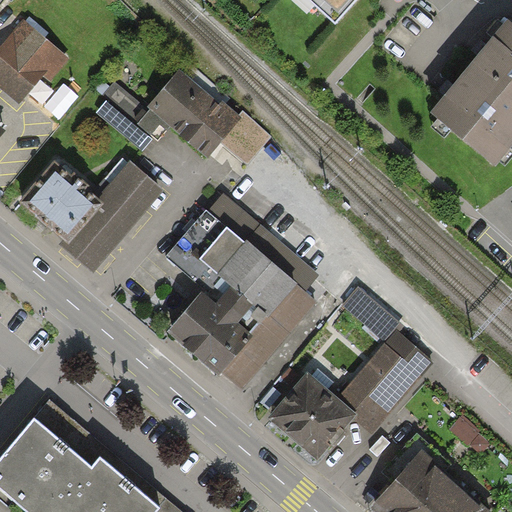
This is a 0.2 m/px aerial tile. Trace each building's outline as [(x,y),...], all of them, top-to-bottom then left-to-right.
[(375,0),(309,0),(348,32),(375,0)] [(66,59),(24,24),(0,53),(0,79),(21,98),(43,72),(50,78),(66,59)] [(511,153),(511,25),(439,114),(501,166),(511,153)] [(229,99),(190,65),(151,110),(166,123),(169,120),(208,154),(220,140),(248,165),(272,137),(243,112),(238,117),(224,104),(229,99)] [(166,124),(115,82),(104,95),(155,138),(166,124)] [(153,139),(130,120),(120,132),(144,151),(153,139)] [(65,245),(92,268),(158,190),(132,168),(114,190),(105,182),(97,192),(98,193),(94,198),(84,189),(87,186),(74,175),(72,178),(55,163),(22,201),(69,241),(65,245)] [(170,259),(209,292),(174,334),(240,390),(313,303),(289,282),(302,267),(220,198),(170,259)] [(344,304),(386,343),(403,324),(362,286),(344,304)] [(352,414),(372,432),(431,363),(398,335),(344,398),(356,409),(352,414)] [(326,391),(309,377),(274,418),(317,456),(329,442),(333,446),(345,433),(340,428),(352,414),(356,409),(344,398),(330,386),(326,391)] [(157,511),(161,508),(44,409),(0,460),(0,487),(29,511),(157,511)] [(376,510),(378,511),(482,511),(490,503),(426,450),(376,510)]
